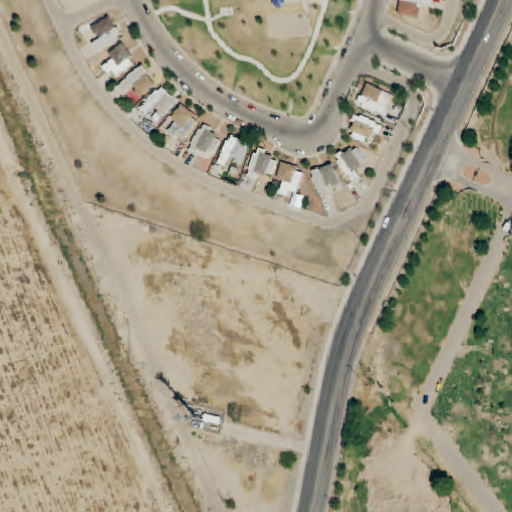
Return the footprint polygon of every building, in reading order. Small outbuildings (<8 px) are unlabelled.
[(400,0),(399,14),(419,17),(420,6),(429,7),(430,0),(400,0)] [(93,43),(97,50),(122,38),(112,17),(93,26),(99,40),(93,43)] [(103,68),(115,81),(137,60),(122,43),(107,57),(111,61),(103,68)] [(157,84),(144,66),(117,85),(124,95),(133,89),(139,97),(157,84)] [(395,96),(369,83),(358,104),(384,117),(395,96)] [(158,123),(179,101),(163,85),(141,107),(158,123)] [(200,120),(183,105),(162,128),(180,143),(200,120)] [(383,126),(357,113),(347,134),(367,144),(372,133),(378,136),(383,126)] [(190,151),(210,161),(223,135),(204,125),(190,151)] [(232,158),(241,163),(251,147),(232,135),(217,160),(228,167),(232,158)] [(367,162),(355,144),(336,157),(352,181),(360,175),(356,169),(367,162)] [(248,173),(268,181),(279,157),(258,148),(248,173)] [(274,192),(295,199),(305,170),(283,163),(274,192)] [(322,200),(332,196),(328,187),(340,182),(332,163),(311,172),(322,200)]
